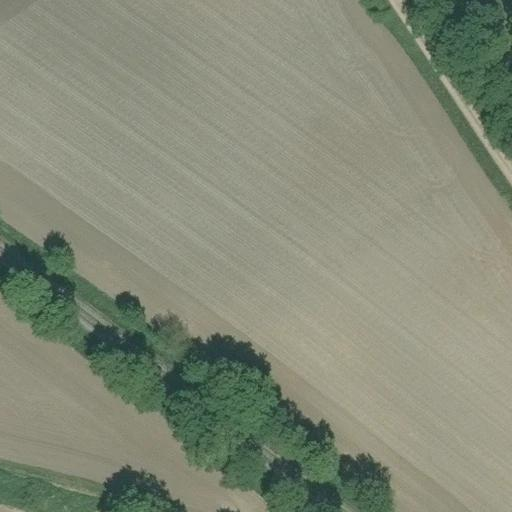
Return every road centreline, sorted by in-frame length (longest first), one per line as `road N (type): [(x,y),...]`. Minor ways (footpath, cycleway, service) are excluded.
road 1 (unclassified): [(405,0),(511,154)]
road 2 (track): [(159,511),(0,470)]
